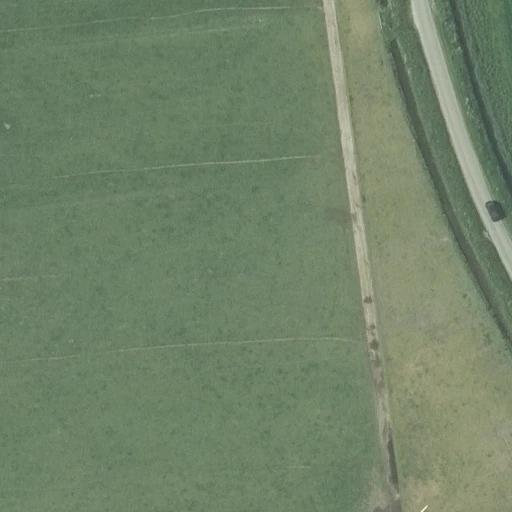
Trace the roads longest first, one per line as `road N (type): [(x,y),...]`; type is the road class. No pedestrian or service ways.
road 1 (track): [(325,0),(390,511)]
road 2 (unclassified): [(511,263),(450,114),(420,0)]
